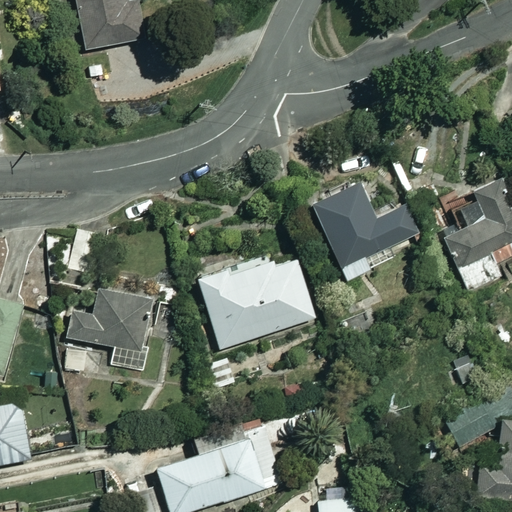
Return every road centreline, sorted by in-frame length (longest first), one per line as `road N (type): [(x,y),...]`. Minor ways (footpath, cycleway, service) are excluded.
road 1 (residential): [(0,175),(99,171),(197,147),(221,134),(256,91)]
road 2 (residential): [(511,16),(340,87),(256,91)]
